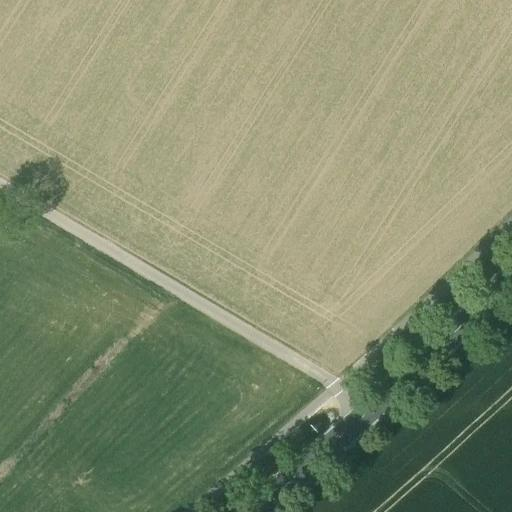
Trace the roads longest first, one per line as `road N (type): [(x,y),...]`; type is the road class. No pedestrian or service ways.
road 1 (track): [(0,191),(370,415)]
road 2 (tertiary): [(511,282),(255,511)]
